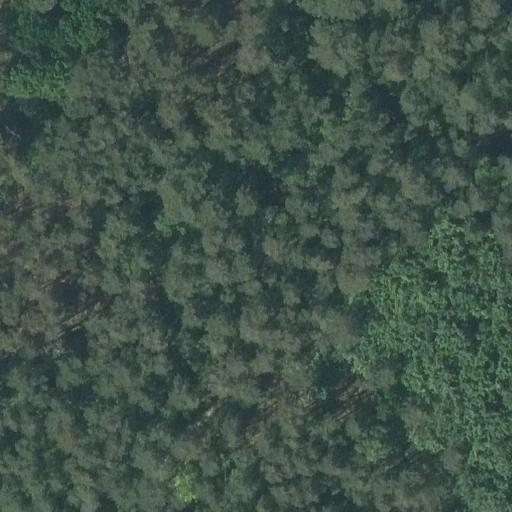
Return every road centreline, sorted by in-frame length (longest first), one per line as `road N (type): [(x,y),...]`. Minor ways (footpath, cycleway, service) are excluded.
road 1 (track): [(511,116),(107,511)]
road 2 (track): [(0,143),(95,0)]
